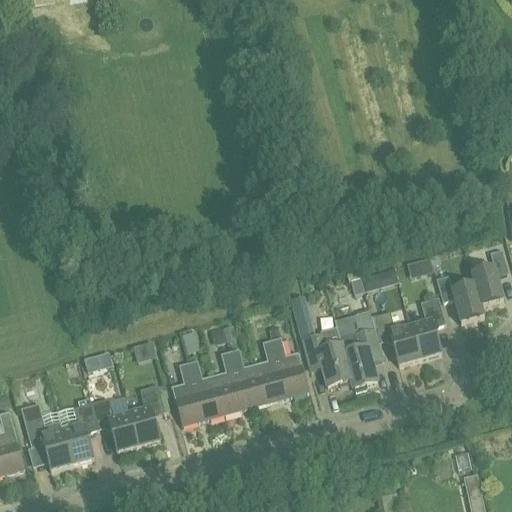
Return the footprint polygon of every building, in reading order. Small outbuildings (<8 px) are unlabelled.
[(472,277),(475,288),(481,311),(483,311),(504,305),(498,280),(509,277),(503,254),(490,257),(494,271),(472,277)] [(381,292),(378,278),(362,283),(366,296),(381,292)] [(445,306),(456,303),(463,327),(485,321),(483,311),(481,311),(475,288),(454,294),(450,280),(438,283),(445,306)] [(362,283),(351,286),(355,299),(366,296),(362,283)] [(422,308),(426,326),(412,329),(421,365),(443,359),(436,333),(448,330),(441,303),(422,308)] [(421,365),(412,329),(396,334),(391,316),(372,321),(376,333),(380,348),(393,345),(400,370),(421,365)] [(345,355),(340,339),(338,331),(320,336),(321,340),(315,342),(310,325),(299,328),(303,345),(311,376),(323,372),(328,391),(340,388),(340,391),(352,388),(344,355),(345,355)] [(226,347),(236,344),(233,329),(223,332),(226,347)] [(281,340),(278,330),(269,333),(271,342),(281,340)] [(380,348),(376,333),(356,339),(355,335),(340,339),(345,355),(344,355),(352,388),(353,393),(355,392),(356,395),(367,393),(366,389),(378,386),(372,367),(384,364),(380,348)] [(224,346),(221,334),(212,336),(215,348),(224,346)] [(198,350),(194,336),(182,339),(186,353),(198,350)] [(272,345),(288,402),(310,396),(299,358),(287,361),(282,342),(272,345)] [(267,367),(256,369),(267,408),(288,402),(272,345),(262,348),(267,367)] [(137,366),(157,360),(153,347),(133,352),(137,366)] [(267,408),(256,369),(244,373),(239,354),(230,356),(246,413),(267,408)] [(226,378),(214,381),(225,419),(246,413),(230,356),(221,359),(226,378)] [(225,419),(214,381),(203,384),(198,365),(188,368),(204,425),(225,419)] [(182,431),(204,425),(188,368),(179,370),(184,389),(172,392),(182,431)] [(166,417),(158,390),(140,395),(145,413),(129,417),(139,452),(161,446),(153,420),(166,417)] [(0,411),(10,409),(7,399),(0,401),(0,411)] [(79,411),(91,408),(89,402),(78,405),(79,411)] [(109,403),(91,408),(98,435),(110,432),(118,458),(139,452),(129,417),(114,422),(109,403)] [(79,431),(62,435),(72,470),(94,464),(87,438),(98,435),(91,408),(79,411),(74,413),(79,431)] [(39,409),(21,413),(32,453),(44,449),(51,476),(72,470),(62,435),(47,440),(39,409)] [(0,422),(4,438),(0,438),(0,465),(4,479),(25,473),(10,416),(0,419),(0,422)] [(448,429),(422,439),(430,458),(456,447),(448,429)] [(472,473),(469,456),(455,459),(459,476),(472,473)] [(464,481),(471,511),(485,511),(478,478),(464,481)] [(399,511),(396,498),(377,503),(378,511),(399,511)]
